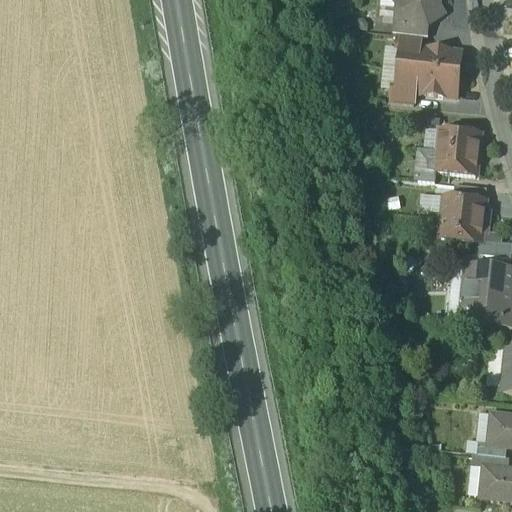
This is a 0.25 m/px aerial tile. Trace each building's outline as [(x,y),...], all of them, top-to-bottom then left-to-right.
[(388,0),(389,0),(399,14),(398,27),(398,29),(420,31),(427,32),(444,19),(439,13),(439,0),(388,0)] [(420,31),(398,29),(398,27),(395,26),(394,40),(396,40),(419,43),(420,31)] [(427,32),(420,31),(419,43),(421,43),(426,44),(427,32)] [(419,43),(396,40),(395,54),(401,55),(401,53),(420,55),(421,43),(419,43)] [(420,55),(401,53),(401,55),(399,75),(458,82),(460,60),(420,55)] [(458,82),(399,75),(397,96),(396,97),(415,99),(456,104),(458,82)] [(415,99),(396,97),(397,96),(390,95),(389,108),(414,111),(415,99)] [(480,140),(440,136),(438,157),(478,161),(480,140)] [(421,155),(418,155),(414,187),(417,187),(418,179),(426,180),(427,176),(428,169),(421,160),(421,155)] [(438,157),(421,155),(421,160),(428,169),(427,176),(426,180),(418,179),(417,187),(435,189),(436,178),(435,178),(438,157)] [(478,161),(438,157),(435,178),(436,178),(476,182),(478,161)] [(440,216),(441,200),(421,199),(420,214),(440,216)] [(485,207),(445,203),(443,224),(489,229),(490,218),(484,217),(485,207)] [(489,229),(443,224),(440,245),(477,249),(481,249),(482,239),(488,240),(489,229)] [(511,256),(511,252),(481,249),(477,249),(475,260),(483,262),(511,264),(511,256)] [(475,260),(448,258),(447,269),(482,273),(483,262),(475,260)] [(511,276),(466,271),(460,327),(474,329),(511,332),(511,276)] [(460,327),(450,326),(449,338),(472,341),(474,329),(460,327)] [(511,344),(497,343),(495,356),(506,357),(511,357),(511,344)] [(511,357),(506,357),(502,397),(511,398),(511,357)] [(511,423),(492,421),(489,449),(489,450),(507,452),(511,452),(511,423)] [(507,452),(489,450),(489,449),(479,448),(478,461),(505,464),(507,452)] [(478,461),(473,461),(472,473),(484,474),(484,473),(508,476),(509,464),(478,461)] [(484,474),(472,473),(469,501),(481,502),(484,474)] [(511,476),(508,476),(484,473),(484,474),(481,502),(511,505),(511,476)]
